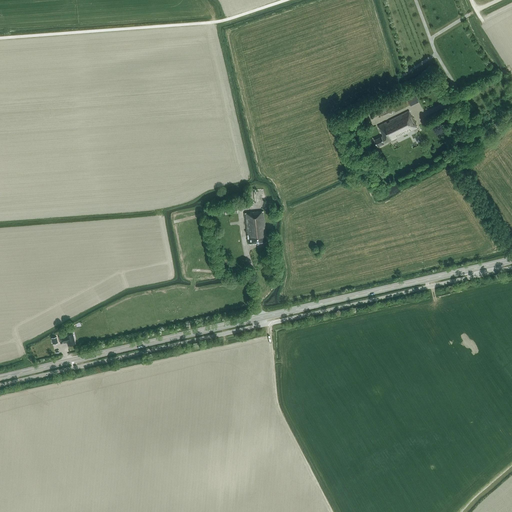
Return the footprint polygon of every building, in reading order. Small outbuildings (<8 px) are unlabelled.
[(431,92),(437,103),(445,99),(439,87),(431,92)] [(389,121),(390,122),(387,123),(386,122),(378,126),(383,136),(375,140),(378,147),(391,140),(392,142),(418,129),(409,111),(389,121)] [(237,206),(230,207),(230,205),(229,205),(229,204),(224,205),(225,208),(226,214),(237,213),(237,206)] [(248,244),(267,242),(263,211),(245,213),(248,244)] [(75,344),(73,333),(65,335),(59,337),(60,344),(67,342),(68,345),(75,344)]
